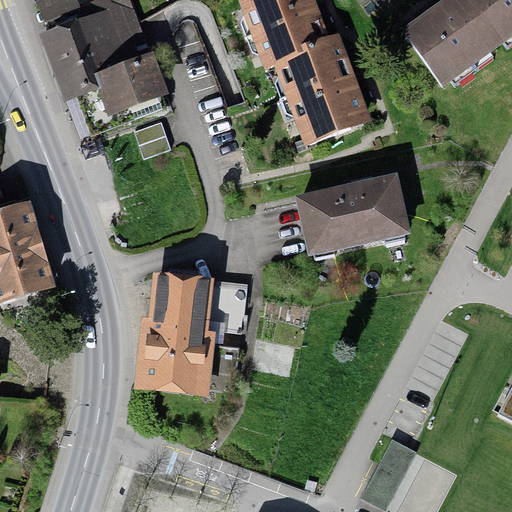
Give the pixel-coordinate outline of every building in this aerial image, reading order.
[(117,0),(107,3),(80,13),(84,24),(49,36),(69,94),(78,91),(92,134),(165,109),(141,36),(130,40),(117,0)] [(306,0),(251,0),(245,2),(268,69),(279,66),(324,49),(306,0)] [(495,51),(462,0),(409,36),(445,88),(495,51)] [(511,0),(462,0),(495,51),(511,39),(511,0)] [(365,124),(336,45),(324,49),(279,66),(292,103),(308,145),(365,124)] [(161,125),(135,133),(142,158),(168,151),(161,125)] [(295,199),(307,258),(407,236),(394,178),(295,199)] [(0,304),(50,290),(26,206),(0,213),(0,304)] [(246,293),(158,282),(146,381),(205,389),(212,331),(241,335),(246,293)] [(511,390),(498,416),(511,423),(511,390)] [(392,441),(367,489),(391,502),(416,454),(392,441)]
